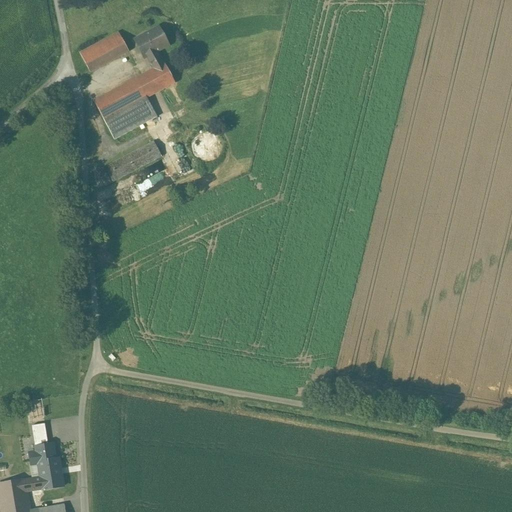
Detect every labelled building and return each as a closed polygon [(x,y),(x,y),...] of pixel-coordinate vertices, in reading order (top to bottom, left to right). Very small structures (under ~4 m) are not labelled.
[(159,27),(149,32),(150,33),(144,36),(143,35),(136,39),(146,57),(147,57),(153,69),(163,64),(157,52),(169,45),(159,27)] [(118,33),(80,54),(89,72),(128,51),(118,33)] [(153,69),(94,101),(109,129),(128,119),(123,111),(146,99),(155,117),(176,106),(166,88),(174,83),(164,63),(163,64),(153,69)] [(153,142),(97,172),(104,186),(161,156),(153,142)] [(34,452),(28,453),(30,466),(57,462),(55,443),(33,447),(34,452)] [(64,488),(60,458),(36,461),(39,477),(24,480),(26,494),(64,488)] [(24,480),(0,483),(0,511),(65,511),(64,505),(30,511),(26,494),(24,480)]
